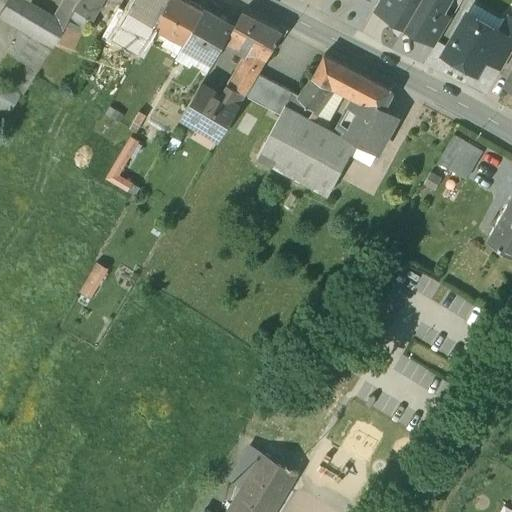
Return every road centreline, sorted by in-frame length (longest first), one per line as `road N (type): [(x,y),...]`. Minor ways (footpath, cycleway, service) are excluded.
road 1 (tertiary): [(511,134),(252,0)]
road 2 (residential): [(421,511),(511,354)]
